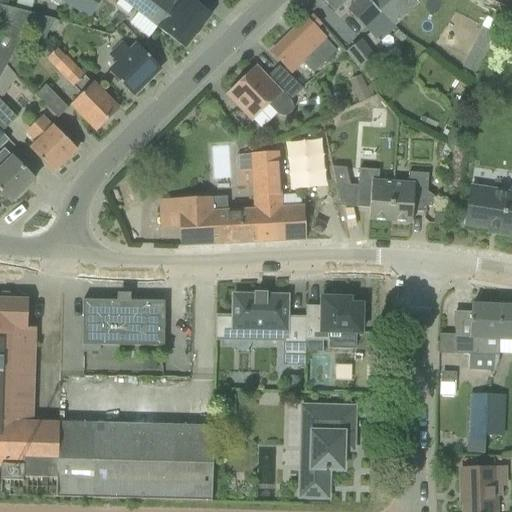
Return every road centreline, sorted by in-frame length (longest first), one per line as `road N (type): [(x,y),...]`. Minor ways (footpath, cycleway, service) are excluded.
road 1 (tertiary): [(416,265),(149,268),(68,261)]
road 2 (residential): [(68,261),(77,202),(97,173),(273,0)]
road 3 (residential): [(412,511),(416,265)]
